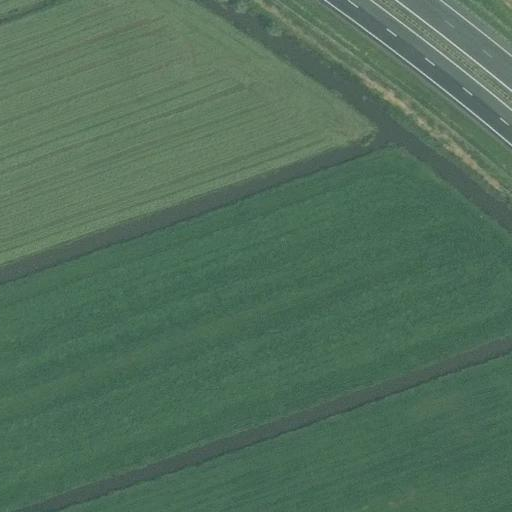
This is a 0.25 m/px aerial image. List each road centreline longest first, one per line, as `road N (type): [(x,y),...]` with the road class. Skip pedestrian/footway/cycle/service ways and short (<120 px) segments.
road 1 (trunk): [(340,0),(511,131)]
road 2 (trunk): [(511,75),(415,0)]
